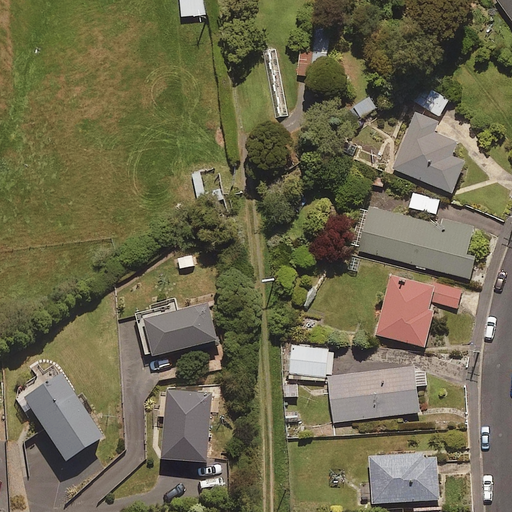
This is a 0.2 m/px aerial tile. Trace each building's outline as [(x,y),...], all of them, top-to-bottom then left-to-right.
[(203,13),(202,0),(180,0),(181,15),(203,13)] [(511,0),(503,0),(511,12),(511,0)] [(299,75),(315,74),(315,58),(327,57),(326,21),(313,21),(313,46),(299,47),(299,75)] [(448,98),(423,83),(413,100),(439,115),(448,98)] [(371,94),(349,106),(357,119),(379,107),(371,94)] [(436,122),(415,113),(393,167),(451,190),(464,160),(451,154),(457,140),(433,130),(436,122)] [(199,170),(189,173),(198,200),(207,197),(199,170)] [(440,200),(413,192),(409,205),(436,213),(440,200)] [(443,224),(369,206),(358,250),(469,277),(475,254),(466,252),(473,225),(444,218),(443,224)] [(377,332),(425,343),(432,312),(426,311),(431,290),(438,292),(435,303),(458,308),(462,290),(391,273),(377,332)] [(216,336),(208,300),(143,316),(152,352),(216,336)] [(328,347),(291,343),(287,376),(325,380),(328,347)] [(425,384),(423,364),(328,375),(333,421),(419,411),(416,385),(425,384)] [(97,438),(59,373),(22,395),(59,459),(97,438)] [(298,380),(283,380),(283,397),(298,397),(298,380)] [(212,391),(166,386),(159,454),(205,459),(212,391)] [(436,451),(370,454),(372,501),(438,498),(436,451)]
